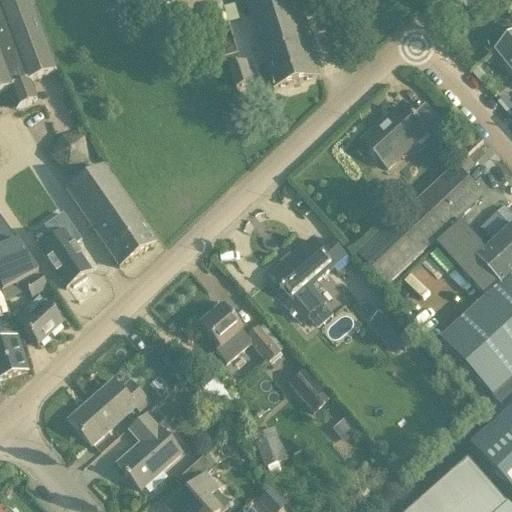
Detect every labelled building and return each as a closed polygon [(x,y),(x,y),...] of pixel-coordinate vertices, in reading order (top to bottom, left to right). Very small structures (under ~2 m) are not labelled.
[(0,0),(0,95),(8,93),(16,112),(36,104),(29,85),(56,75),(27,0),(0,0)] [(117,0),(125,18),(140,12),(134,0),(117,0)] [(294,0),(247,0),(246,0),(267,69),(257,72),(262,89),(273,86),(274,92),(319,78),(294,0)] [(511,73),(511,41),(496,54),(511,73)] [(247,65),(231,70),(237,90),(253,85),(247,65)] [(486,91),(491,86),(478,72),(473,76),(486,91)] [(402,108),(362,144),(389,174),(433,134),(438,140),(446,132),(426,109),(414,121),(402,108)] [(62,140),(51,160),(68,174),(86,163),(83,142),(62,140)] [(0,242),(13,238),(58,205),(38,177),(21,189),(21,188),(0,159),(0,242)] [(103,170),(67,194),(118,270),(155,246),(103,170)] [(455,170),(360,259),(388,289),(483,199),(455,170)] [(511,217),(505,209),(482,231),(496,246),(511,231),(511,217)] [(38,252),(65,292),(71,288),(73,290),(86,281),(84,279),(90,275),(72,248),(82,242),(65,217),(49,228),(57,240),(38,252)] [(441,344),(511,278),(511,231),(496,246),(480,261),(476,256),(483,250),(460,225),(390,288),(441,344)] [(37,277),(13,238),(0,242),(0,286),(2,294),(37,277)] [(312,244),(271,279),(293,304),(334,269),(340,277),(351,268),(329,242),(318,251),(312,244)] [(31,301),(47,289),(39,278),(23,288),(31,301)] [(505,412),(511,405),(511,278),(441,344),(505,412)] [(24,316),(15,324),(38,348),(63,325),(44,305),(39,300),(23,315),(24,316)] [(227,369),(251,348),(266,366),(278,356),(256,330),(245,340),(220,311),(199,329),(218,351),(214,354),(227,369)] [(381,317),(369,328),(394,357),(406,346),(381,317)] [(0,382),(26,374),(16,341),(0,346),(0,382)] [(288,387),(314,417),(331,403),(306,373),(288,387)] [(169,387),(178,380),(173,374),(164,382),(169,387)] [(158,380),(155,383),(161,390),(165,386),(158,380)] [(111,383),(66,423),(89,449),(133,409),(137,414),(147,405),(128,385),(120,393),(111,383)] [(160,391),(161,390),(155,383),(149,388),(155,395),(160,391)] [(163,395),(168,390),(165,386),(161,390),(160,391),(163,395)] [(163,395),(160,391),(155,395),(160,401),(165,397),(163,395)] [(498,418),(504,412),(496,404),(490,410),(498,418)] [(511,493),(511,414),(472,450),(511,493)] [(139,447),(116,468),(139,494),(180,458),(157,431),(156,432),(144,419),(127,434),(139,447)] [(345,425),(337,432),(342,439),(351,432),(345,425)] [(271,434),(253,441),(264,471),(282,464),(271,434)] [(184,496),(166,511),(165,511),(214,511),(205,502),(215,493),(202,480),(211,472),(201,461),(174,485),(184,496)] [(469,465),(416,511),(505,511),(509,509),(469,465)] [(258,503),(266,511),(279,511),(284,508),(270,493),(258,503)]
